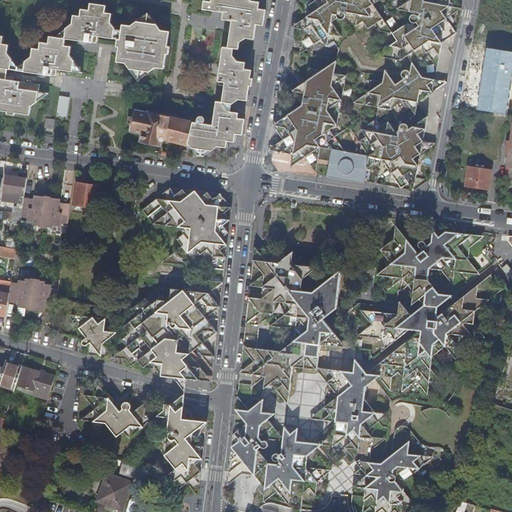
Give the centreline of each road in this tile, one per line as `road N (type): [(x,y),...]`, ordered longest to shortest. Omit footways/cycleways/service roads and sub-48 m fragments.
road 1 (tertiary): [(249,183),(511,219)]
road 2 (residential): [(0,149),(249,183)]
road 3 (residential): [(0,337),(223,402)]
road 4 (tertiary): [(223,402),(249,183)]
road 5 (tertiary): [(249,183),(283,0)]
